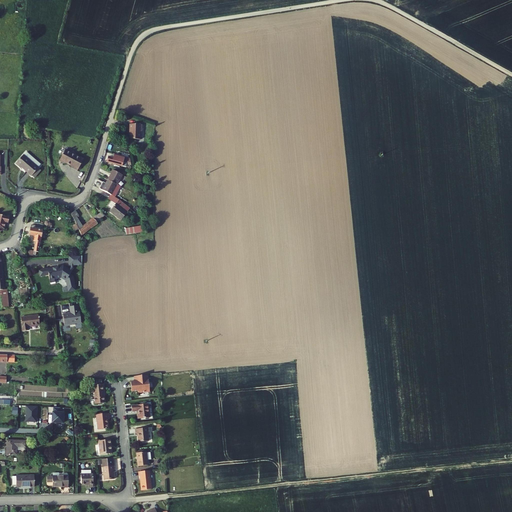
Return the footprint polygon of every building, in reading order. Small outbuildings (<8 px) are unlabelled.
[(142,125),(130,125),(129,133),(131,135),(130,135),(130,139),(140,140),(141,132),(142,132),(142,125)] [(60,155),(57,162),(62,164),(62,163),(70,167),(69,168),(76,171),(77,169),(78,166),(82,159),(75,156),(75,157),(68,153),(62,150),(61,153),(60,153),(59,154),(60,155)] [(26,158),(18,167),(23,172),(24,171),(33,179),(34,179),(39,172),(40,171),(43,168),(29,155),(26,158)] [(108,159),(107,164),(120,168),(123,169),(125,161),(115,157),(113,161),(108,159)] [(42,175),(39,172),(34,179),(36,181),(42,175)] [(113,173),(107,183),(116,189),(122,178),(113,173)] [(102,192),(109,196),(111,198),(116,189),(107,183),(102,192)] [(110,203),(107,208),(111,211),(109,214),(121,222),(129,209),(113,199),(110,203)] [(71,217),(75,225),(76,227),(78,231),(81,237),(105,220),(100,215),(82,228),(77,218),(78,217),(76,213),(71,217)] [(7,225),(9,218),(0,216),(0,232),(3,230),(5,224),(7,225)] [(31,230),(30,237),(36,238),(35,243),(37,243),(35,254),(40,254),(43,232),(31,230)] [(74,267),(83,267),(83,259),(71,259),(71,267),(72,267),(74,267)] [(42,277),(50,276),(51,281),(63,279),(63,280),(66,282),(67,282),(69,293),(76,292),(73,278),(71,276),(73,274),(72,274),(70,272),(65,268),(59,269),(58,269),(55,270),(55,269),(54,269),(54,270),(49,271),(49,270),(41,272),(42,277)] [(64,316),(65,327),(82,325),(81,314),(79,314),(79,308),(71,309),(72,315),(64,316)] [(39,316),(22,319),(24,332),(30,332),(29,328),(41,326),(39,316)] [(0,356),(0,363),(13,364),(13,357),(0,356)] [(137,380),(133,381),(134,388),(141,388),(141,390),(153,389),(151,374),(137,376),(137,380)] [(105,386),(104,385),(98,385),(91,386),(92,393),(95,393),(96,405),(107,403),(105,386)] [(149,403),(132,404),(133,411),(139,410),(139,413),(138,413),(139,418),(150,417),(149,403)] [(28,408),(28,424),(38,424),(39,408),(28,408)] [(62,409),(50,409),(49,415),(55,415),(55,424),(65,424),(66,414),(62,414),(62,409)] [(110,413),(97,414),(99,430),(109,429),(109,421),(111,420),(110,413)] [(148,427),(136,428),(137,433),(139,432),(140,441),(149,441),(148,427)] [(8,440),(7,455),(17,455),(17,446),(26,446),(26,440),(8,440)] [(113,440),(101,441),(102,454),(114,453),(113,440)] [(150,451),(140,452),(141,464),(151,463),(150,451)] [(115,466),(103,467),(104,480),(113,479),(113,471),(115,471),(115,466)] [(150,470),(139,471),(140,475),(142,489),(152,488),(150,470)] [(93,475),(81,475),(80,486),(87,486),(87,489),(92,489),(93,475)] [(36,476),(17,476),(17,477),(13,477),(13,486),(17,485),(17,487),(36,487),(36,476)] [(70,477),(54,477),(48,477),(48,482),(54,482),(54,487),(65,487),(65,488),(70,488),(70,477)]
